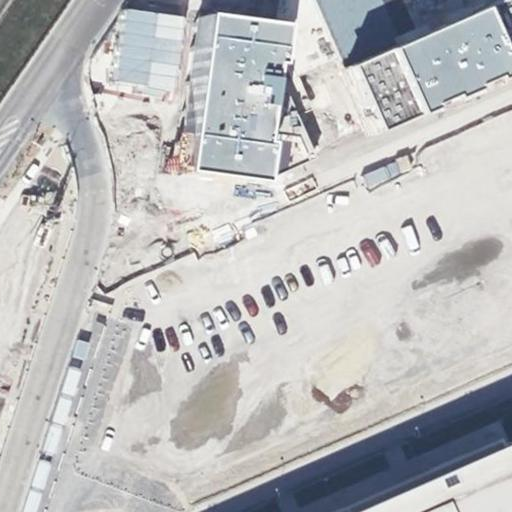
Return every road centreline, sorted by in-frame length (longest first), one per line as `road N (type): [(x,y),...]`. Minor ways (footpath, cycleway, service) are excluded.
road 1 (residential): [(70,294),(511,102)]
road 2 (tertiary): [(0,146),(102,0)]
